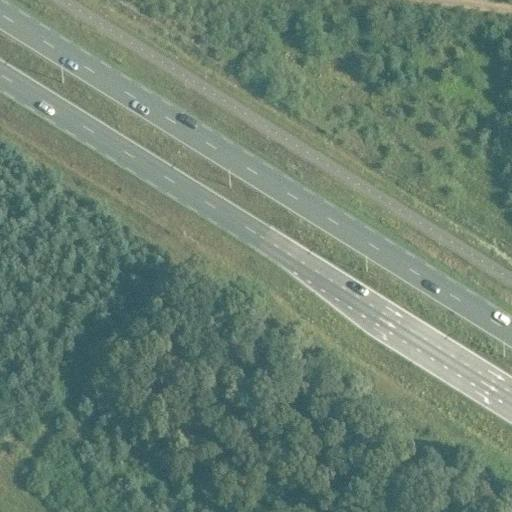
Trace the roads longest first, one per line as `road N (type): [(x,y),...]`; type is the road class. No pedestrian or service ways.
road 1 (primary): [(511,331),(0,10)]
road 2 (primary): [(0,78),(511,394)]
road 3 (track): [(369,0),(511,12)]
